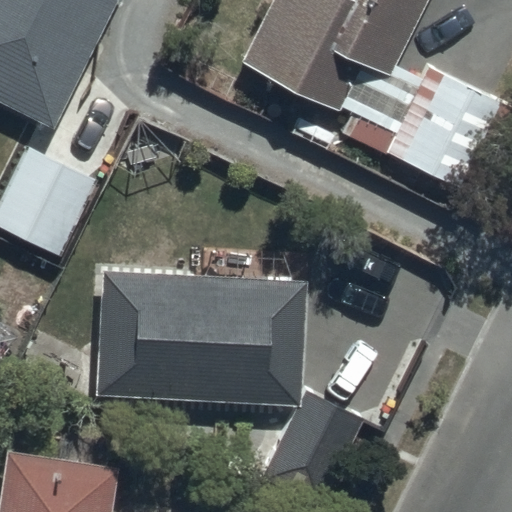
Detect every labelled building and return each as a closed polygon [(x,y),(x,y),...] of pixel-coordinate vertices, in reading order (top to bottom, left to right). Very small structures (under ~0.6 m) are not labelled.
[(0,0),(0,87),(45,111),(103,0),(0,0)] [(393,49),(418,0),(253,0),(232,43),(336,95),(339,87),(351,93),(336,122),(381,145),(385,137),(467,179),(510,92),(423,48),(416,61),(393,49)] [(89,163),(25,130),(0,176),(0,214),(49,240),(89,163)] [(299,389),(299,373),(305,262),(96,250),(84,377),(292,388),(299,389)] [(299,389),(292,388),(266,439),(322,468),(356,402),(299,373),(299,389)] [(112,453),(0,431),(0,511),(172,511),(105,503),(112,453)]
